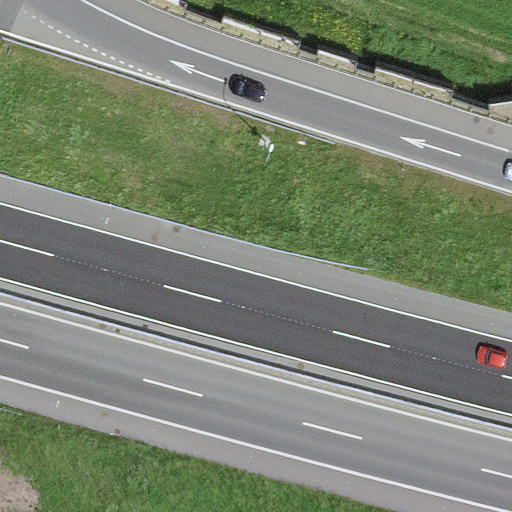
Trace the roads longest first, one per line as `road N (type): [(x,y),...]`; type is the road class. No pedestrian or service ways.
road 1 (motorway): [(511,377),(0,239)]
road 2 (motorway): [(0,339),(511,476)]
road 3 (motorway): [(511,171),(199,72),(46,0)]
